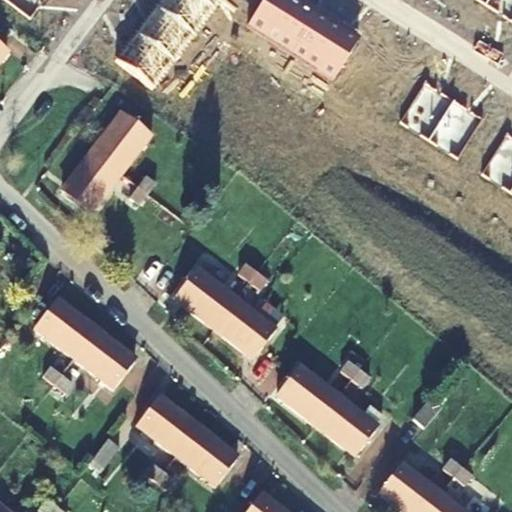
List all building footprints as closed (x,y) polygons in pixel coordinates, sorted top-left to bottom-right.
[(5,0),(30,20),(45,0),(5,0)] [(199,0),(162,0),(156,8),(194,37),(214,11),(199,0)] [(199,0),(214,11),(222,0),(199,0)] [(292,0),(264,0),(247,27),(276,45),(301,6),(292,0)] [(511,0),(488,0),(485,6),(511,22),(511,0)] [(276,45),(304,63),(329,23),(301,6),(276,45)] [(156,8),(136,35),(174,63),(194,37),(156,8)] [(304,63),(333,81),(358,41),(329,23),(304,63)] [(136,35),(116,62),(153,90),(174,63),(136,35)] [(0,64),(9,53),(0,46),(0,64)] [(400,124),(429,142),(454,102),(425,84),(400,124)] [(454,102),(429,142),(457,160),(482,121),(454,102)] [(91,154),(120,176),(151,138),(122,115),(91,154)] [(183,139),(170,129),(163,137),(176,147),(183,139)] [(511,139),(506,136),(482,175),(510,193),(511,191),(511,139)] [(120,176),(91,154),(60,193),(89,215),(120,176)] [(141,193),(155,203),(160,195),(147,185),(141,193)] [(150,209),(155,203),(141,193),(136,199),(150,209)] [(251,281),(261,269),(255,264),(245,277),(251,281)] [(261,269),(251,281),(259,287),(269,274),(261,269)] [(213,331),(238,300),(199,270),(175,301),(213,331)] [(238,300),(213,331),(253,362),(277,330),(238,300)] [(74,363),(99,331),(60,302),(36,334),(74,363)] [(99,331),(74,363),(113,392),(137,360),(99,331)] [(354,379),(364,366),(358,362),(348,376),(354,379)] [(364,366),(354,379),(362,385),(372,371),(364,366)] [(316,428),(339,398),(299,368),(276,398),(316,428)] [(42,389),(49,395),(59,381),(52,376),(42,389)] [(59,381),(49,395),(56,400),(67,387),(59,381)] [(177,458),(200,428),(159,397),(137,427),(177,458)] [(339,398),(316,428),(356,459),(379,429),(339,398)] [(428,400),(412,422),(426,432),(442,410),(428,400)] [(200,428),(177,458),(216,489),(239,458),(200,428)] [(456,476),(466,463),(458,457),(448,470),(456,476)] [(405,469),(413,475),(419,467),(411,461),(405,469)] [(466,463),(456,476),(464,482),(473,468),(466,463)] [(397,511),(428,511),(440,497),(413,475),(405,469),(400,466),(377,496),(397,511)] [(150,493),(161,479),(153,473),(143,487),(150,493)] [(167,484),(161,479),(150,493),(157,498),(167,484)] [(284,511),(262,494),(248,511),(284,511)] [(47,511),(55,511),(63,503),(54,497),(45,510),(47,511)] [(460,511),(440,497),(428,511),(460,511)] [(70,511),(72,511),(63,503),(55,511),(70,511)]
